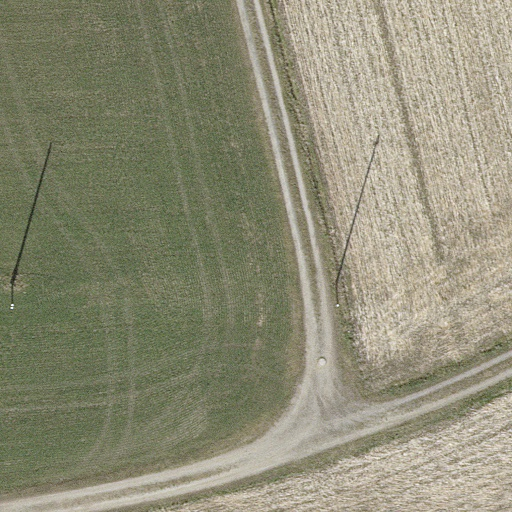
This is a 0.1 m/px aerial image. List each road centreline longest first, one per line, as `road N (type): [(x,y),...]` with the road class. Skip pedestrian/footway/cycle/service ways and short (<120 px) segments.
road 1 (track): [(511,367),(351,437),(43,511)]
road 2 (track): [(245,0),(351,437)]
